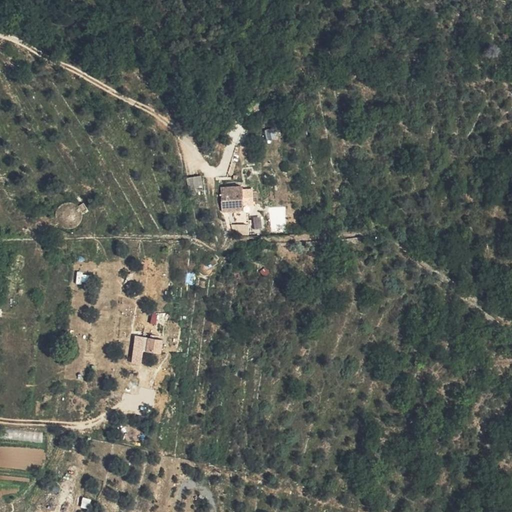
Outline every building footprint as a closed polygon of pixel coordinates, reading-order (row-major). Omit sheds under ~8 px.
[(188,192),(202,192),(202,176),(188,177),(188,192)] [(255,190),(255,188),(237,189),(239,212),(247,212),(257,211),(256,205),(255,190)] [(267,190),(255,190),(256,205),(268,205),(267,190)] [(216,278),(223,276),(224,268),(227,266),(224,262),(219,265),(218,264),(214,264),(210,268),(209,272),(211,277),(216,278)] [(76,284),(90,283),(89,272),(75,273),(76,284)] [(155,344),(152,358),(167,361),(170,343),(160,340),(158,344),(155,344)]
